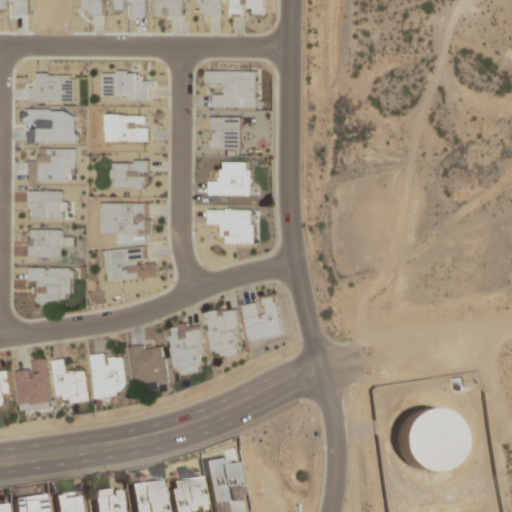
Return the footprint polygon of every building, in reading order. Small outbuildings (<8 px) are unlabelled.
[(201,0),(202,16),(222,16),(222,0),(201,0)] [(265,15),(265,0),(232,0),(232,15),(265,15)] [(104,99),(152,99),(152,81),(140,81),(140,70),(104,70),(104,99)] [(257,70),(208,70),(208,82),(225,82),(225,94),(215,94),(215,107),(257,107),(257,70)] [(149,141),(149,114),(107,114),(107,141),(149,141)] [(211,149),(243,149),(243,116),(211,116),(211,149)] [(149,160),(113,160),(113,188),(149,188),(149,160)] [(252,162),(221,161),(220,180),(210,180),(210,195),(251,196),(252,162)] [(65,190),(30,190),(30,218),(65,218),(65,190)] [(151,202),(103,202),(103,233),(151,233),(151,202)] [(209,209),(210,226),(222,226),(222,244),(254,244),(254,208),(209,209)] [(29,257),(64,257),(64,229),(29,229),(29,257)] [(158,277),(157,262),(146,263),(145,247),(108,250),(110,281),(158,277)] [(74,295),(75,267),(30,267),(30,285),(39,285),(39,306),(63,306),(63,295),(74,295)] [(263,296),(264,302),(245,305),(251,340),(283,335),(276,294),(263,296)] [(245,353),(238,307),(208,311),(214,358),(245,353)] [(200,372),(198,364),(207,362),(200,321),(169,327),(178,376),(200,372)] [(147,389),(169,386),(164,342),(131,346),(135,383),(146,382),(147,389)] [(126,358),(113,359),(112,352),(93,354),(97,397),(130,393),(126,358)] [(48,358),(34,359),(35,370),(17,371),(21,409),(52,406),(48,358)] [(53,360),(58,396),(69,394),(70,404),(92,401),(87,367),(67,370),(65,359),(53,360)] [(9,368),(0,368),(0,406),(1,406),(0,397),(12,396),(9,368)] [(429,477),(467,443),(429,401),(391,435),(429,477)] [(205,509),(201,476),(169,481),(172,511),(188,511),(205,509)] [(167,511),(162,479),(130,483),(133,511),(167,511)] [(92,490),(94,511),(122,511),(120,487),(92,490)] [(46,511),(45,493),(11,497),(13,511),(46,511)] [(54,496),(55,511),(81,511),(79,493),(54,496)]
